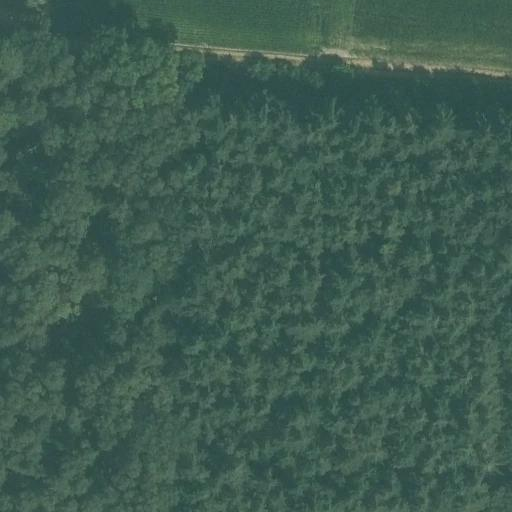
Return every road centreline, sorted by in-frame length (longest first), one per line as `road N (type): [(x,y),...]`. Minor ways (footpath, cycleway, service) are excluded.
road 1 (track): [(0,46),(511,84)]
road 2 (track): [(511,314),(497,511)]
